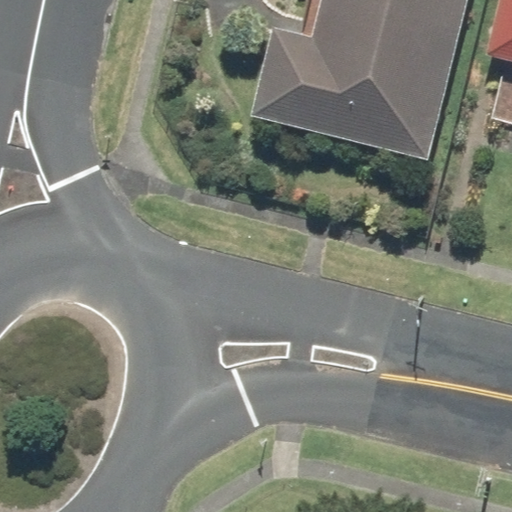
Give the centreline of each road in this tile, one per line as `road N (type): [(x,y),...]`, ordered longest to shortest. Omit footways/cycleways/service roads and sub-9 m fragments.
road 1 (residential): [(511,399),(287,343),(170,352)]
road 2 (residential): [(43,0),(1,222),(4,252)]
road 3 (residential): [(4,252),(70,245),(112,259),(155,294),(170,352)]
road 4 (residential): [(170,352),(151,440),(122,511)]
